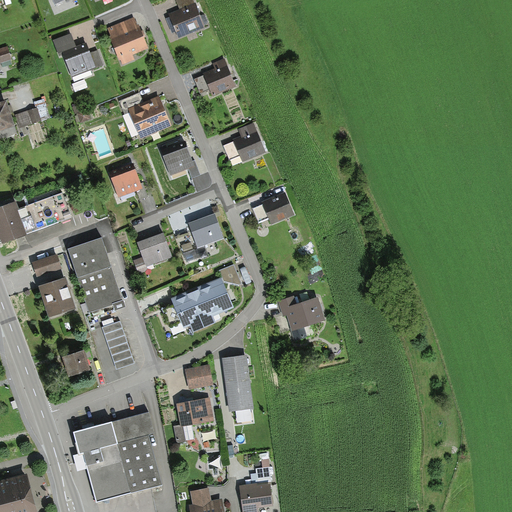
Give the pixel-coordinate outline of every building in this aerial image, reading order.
[(179,36),(202,26),(190,0),(175,0),(180,10),(169,15),(179,36)] [(129,52),(143,46),(132,19),(107,30),(121,64),(132,59),(129,52)] [(70,76),(101,64),(96,52),(88,55),(84,45),(74,49),(68,34),(51,41),(57,56),(61,54),(70,76)] [(0,62),(9,60),(6,48),(0,49),(0,62)] [(212,95),(233,86),(222,60),(214,63),(216,68),(202,74),(203,75),(193,79),(199,92),(209,88),(212,95)] [(73,83),(76,92),(88,88),(86,80),(73,83)] [(140,137),(168,125),(155,97),(141,103),(137,93),(118,102),(122,113),(128,110),(140,137)] [(5,101),(0,102),(0,128),(12,126),(5,101)] [(19,128),(48,118),(44,107),(15,117),(19,128)] [(80,122),(88,119),(85,112),(77,115),(80,122)] [(243,161),(263,152),(250,124),(240,129),(244,137),(223,147),(229,160),(240,155),(243,161)] [(193,166),(185,146),(160,156),(169,176),(187,169),(190,177),(198,174),(194,165),(193,166)] [(139,188),(130,165),(108,173),(117,196),(135,189),(139,200),(147,197),(143,187),(139,188)] [(291,214),(283,193),(256,205),(264,225),(291,214)] [(0,236),(2,241),(66,217),(58,195),(16,211),(13,203),(0,208),(0,236)] [(211,215),(189,224),(198,247),(220,239),(211,215)] [(169,257),(161,233),(138,241),(144,257),(133,261),(137,273),(144,270),(143,266),(169,257)] [(123,306),(100,238),(66,249),(89,318),(104,313),(102,307),(111,304),(113,309),(123,306)] [(189,263),(200,260),(197,249),(185,252),(189,263)] [(35,275),(59,267),(56,258),(32,266),(35,275)] [(222,279),(172,299),(183,325),(230,307),(220,282),(236,285),(240,284),(233,265),(218,271),(222,279)] [(47,316),(73,309),(65,281),(39,288),(47,316)] [(322,320),(315,299),(294,305),(291,297),(279,302),(283,315),(286,314),(295,339),(304,335),(301,327),(322,320)] [(115,369),(133,363),(119,321),(101,327),(115,369)] [(67,374),(85,369),(79,352),(62,357),(67,374)] [(250,407),(243,356),(222,359),(229,410),(250,407)] [(208,367),(186,370),(189,388),(211,384),(208,367)] [(207,401),(179,405),(181,423),(209,420),(207,401)] [(89,469),(97,500),(157,485),(141,419),(80,434),(84,452),(89,469)] [(257,487),(241,488),(242,511),(251,511),(251,506),(269,504),(266,469),(255,470),(257,487)] [(0,511),(32,511),(24,480),(0,486),(0,511)] [(221,511),(219,501),(208,503),(205,490),(191,493),(194,506),(190,506),(190,511),(221,511)] [(157,511),(155,491),(120,497),(122,511),(157,511)]
